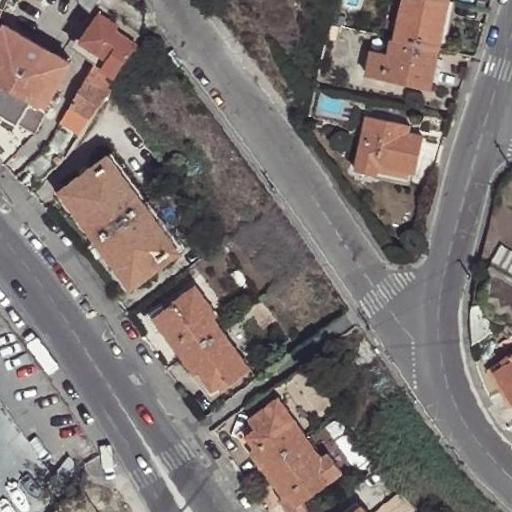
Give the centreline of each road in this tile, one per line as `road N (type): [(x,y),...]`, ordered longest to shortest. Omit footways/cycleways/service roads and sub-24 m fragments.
road 1 (residential): [(176,0),(435,377)]
road 2 (tertiary): [(480,130),(440,295),(435,377)]
road 3 (primary): [(212,511),(96,364)]
road 4 (primary): [(96,364),(163,511)]
road 5 (primary): [(0,240),(96,364)]
road 6 (tertiary): [(435,377),(511,477)]
